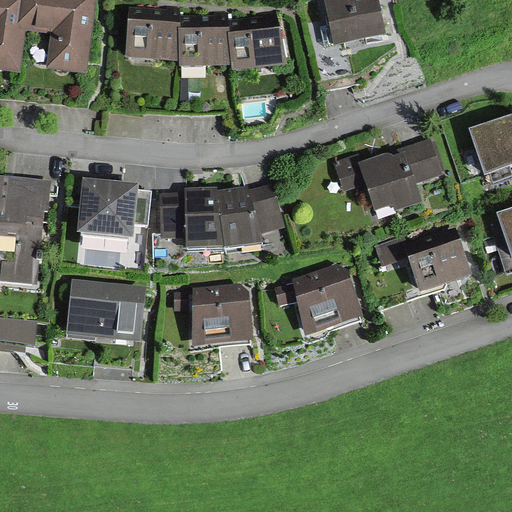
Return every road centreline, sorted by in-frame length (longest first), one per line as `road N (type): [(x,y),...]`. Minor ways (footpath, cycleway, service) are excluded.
road 1 (residential): [(511,323),(253,405),(175,412),(0,403)]
road 2 (residential): [(511,76),(263,150),(191,157),(0,138)]
